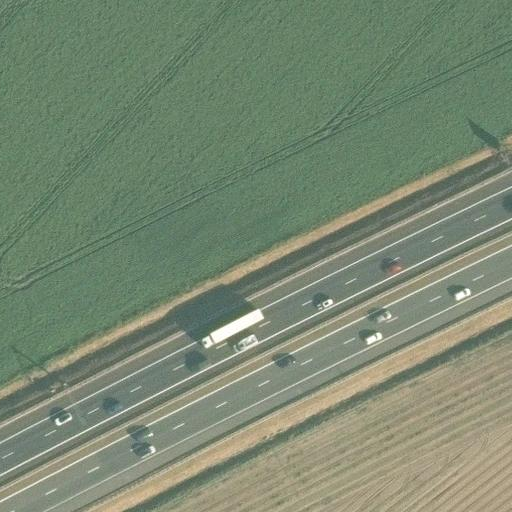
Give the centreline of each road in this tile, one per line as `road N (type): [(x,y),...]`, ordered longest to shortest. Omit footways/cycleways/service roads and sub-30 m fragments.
road 1 (motorway): [(511,205),(0,461)]
road 2 (motorway): [(17,511),(511,263)]
